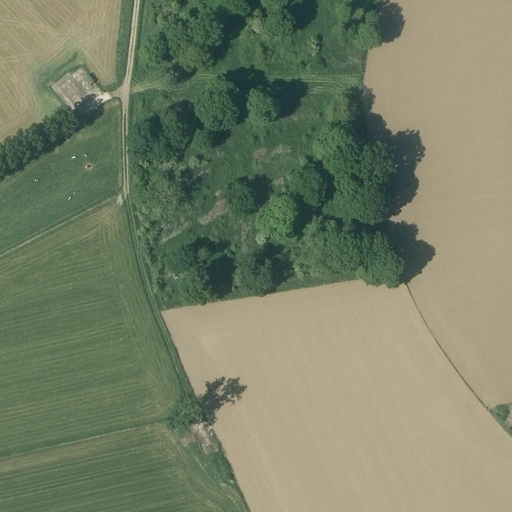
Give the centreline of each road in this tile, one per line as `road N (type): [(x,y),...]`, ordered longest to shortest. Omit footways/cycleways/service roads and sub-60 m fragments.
road 1 (track): [(136,0),(125,165),(137,252),(205,439)]
road 2 (track): [(128,91),(348,90),(352,138)]
